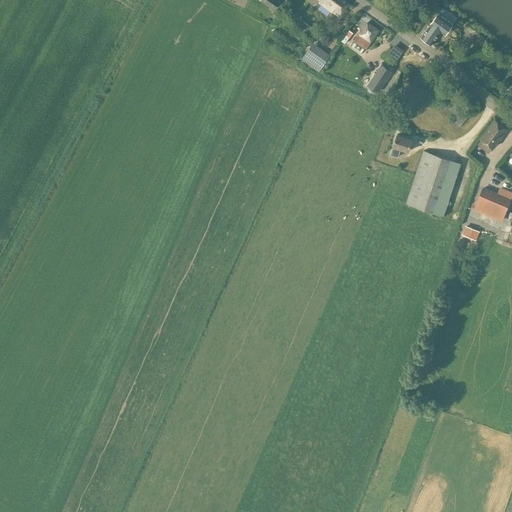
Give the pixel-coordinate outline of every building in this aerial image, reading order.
[(259,0),(273,10),(272,11),(275,13),(282,3),(277,0),(259,0)] [(347,1),(346,0),(308,0),(315,5),(319,1),(341,18),(348,10),(343,6),(347,1)] [(453,24),(457,17),(443,7),(439,13),(421,37),(432,44),(441,31),(445,34),(453,24)] [(367,23),(355,41),(365,48),(378,30),(367,23)] [(388,52),(396,59),(404,50),(395,43),(388,52)] [(302,58),(320,70),(330,56),(312,44),(302,58)] [(381,65),(368,85),(378,92),(392,72),(381,65)] [(472,113),(456,100),(448,109),(457,116),(452,121),(460,128),(472,113)] [(507,129),(495,120),(481,138),(493,148),(507,129)] [(394,146),(409,151),(413,139),(397,134),(394,146)] [(424,150),(406,203),(443,216),(461,163),(424,150)] [(502,221),(511,196),(511,191),(500,187),(497,192),(482,186),(473,210),(502,221)] [(477,239),(479,229),(464,225),(462,235),(477,239)]
